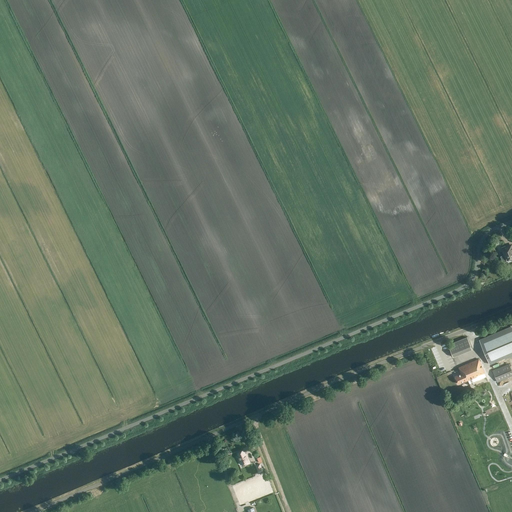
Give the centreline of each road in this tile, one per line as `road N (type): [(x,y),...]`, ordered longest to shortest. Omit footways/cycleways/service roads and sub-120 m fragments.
road 1 (unclassified): [(0,480),(460,288),(473,276),(481,239),(511,221)]
road 2 (unclassified): [(30,511),(511,310)]
